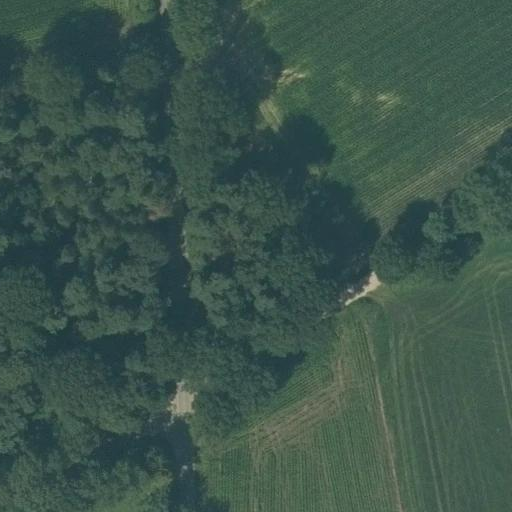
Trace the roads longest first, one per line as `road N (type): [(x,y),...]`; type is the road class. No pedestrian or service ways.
road 1 (unclassified): [(167,0),(186,511)]
road 2 (track): [(182,396),(511,191)]
